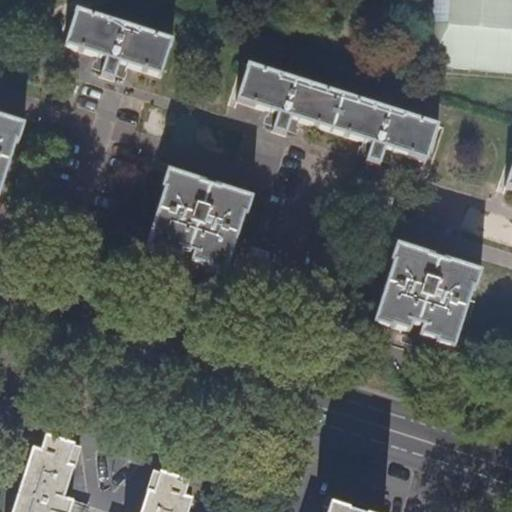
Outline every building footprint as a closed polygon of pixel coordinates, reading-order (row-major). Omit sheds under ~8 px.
[(511,0),(432,0),(428,70),(511,75),(511,0)] [(172,40),(76,9),(73,14),(75,16),(66,45),(98,56),(96,63),(105,66),(101,77),(106,79),(112,81),(117,70),(124,71),(126,65),(158,75),(167,46),(170,46),(172,40)] [(438,124),(367,102),(246,64),(245,69),(247,70),(238,100),(271,110),(268,118),(275,121),(272,131),(277,133),(283,135),(287,125),(296,127),(299,119),(355,137),(364,139),(361,148),(369,151),(365,161),(370,163),(376,165),(380,154),(388,157),(391,148),(424,159),(434,129),(436,129),(438,124)] [(0,184),(15,141),(18,141),(24,126),(0,117),(0,184)] [(246,215),(251,198),(215,186),(214,190),(203,186),(203,182),(168,172),(163,187),(164,189),(145,250),(161,256),(162,253),(183,259),(206,267),(206,271),(222,276),(243,214),(246,215)] [(372,323),(381,326),(390,330),(391,326),(407,331),(411,321),(416,323),(423,325),(419,335),(436,340),(435,345),(452,350),(472,289),(475,290),(480,272),(443,260),(441,264),(431,260),(432,257),(403,247),(396,245),(390,262),(392,264),(372,323)] [(69,511),(73,504),(63,501),(69,485),(78,455),(72,453),(74,447),(48,439),(43,452),(33,451),(12,511),(69,511)] [(187,511),(191,501),(184,498),(188,484),(160,475),(159,480),(152,478),(142,511),(141,511),(187,511)]
